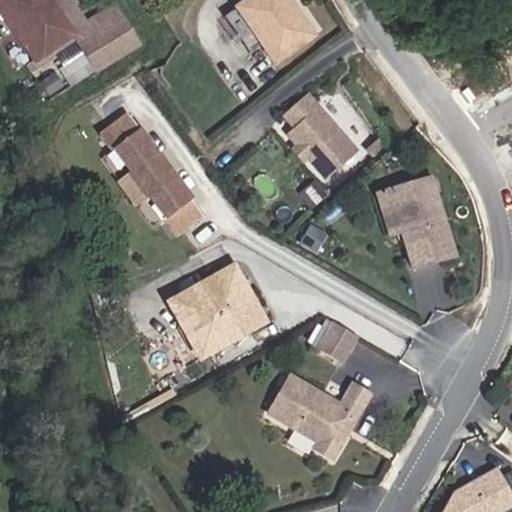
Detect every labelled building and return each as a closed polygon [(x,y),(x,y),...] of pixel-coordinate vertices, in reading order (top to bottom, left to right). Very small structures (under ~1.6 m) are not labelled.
[(0,0),(0,4),(7,15),(11,12),(2,0),(0,0)] [(32,40),(38,49),(71,33),(48,0),(2,0),(11,12),(7,15),(27,43),(32,40)] [(279,61),(316,34),(295,4),(291,7),(286,0),(247,0),(239,6),(265,43),(279,61)] [(245,39),(253,52),(265,43),(239,6),(227,15),(240,32),(234,37),(239,43),(245,39)] [(121,16),(91,34),(94,39),(105,57),(108,63),(139,44),(121,16)] [(43,56),(73,35),(71,33),(38,49),(43,56)] [(75,39),(60,48),(67,60),(82,51),(75,39)] [(94,39),(85,44),(96,63),(105,57),(94,39)] [(27,43),(33,52),(38,49),(32,40),(27,43)] [(38,59),(43,56),(38,49),(33,52),(38,59)] [(96,63),(100,69),(108,63),(105,57),(96,63)] [(332,178),(364,150),(314,94),(290,115),(301,128),(294,135),(302,144),(313,155),(332,178)] [(178,237),(206,216),(131,116),(103,137),(115,153),(117,151),(134,173),(131,175),(150,199),(152,197),(169,219),(166,221),(178,237)] [(389,133),(373,147),(382,157),(398,143),(389,133)] [(298,148),(308,160),(313,155),(302,144),(298,148)] [(457,256),(434,176),(392,189),(404,232),(415,268),(457,256)] [(379,193),(392,235),(404,232),(392,189),(379,193)] [(316,251),(325,239),(312,230),(304,243),(316,251)] [(266,321),(235,266),(183,295),(214,350),(266,321)] [(203,356),(214,350),(183,295),(173,301),(203,356)] [(341,362),(355,338),(333,325),(318,349),(341,362)] [(317,446),(333,456),(348,432),(344,430),(347,426),(352,425),(372,392),(355,382),(342,404),(293,374),(271,410),(321,439),(317,446)] [(466,494),(463,499),(456,494),(445,511),(494,511),(511,502),(511,492),(500,470),(463,490),(466,494)] [(456,494),(463,499),(466,494),(463,490),(456,494)]
